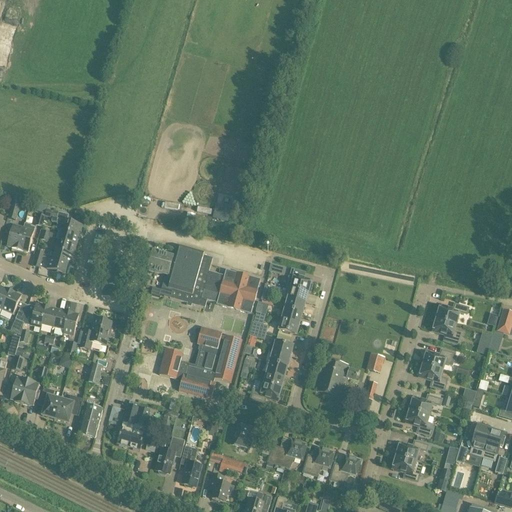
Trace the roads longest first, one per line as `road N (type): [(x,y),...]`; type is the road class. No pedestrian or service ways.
road 1 (residential): [(379,437),(295,411),(334,270)]
road 2 (residential): [(93,466),(132,313)]
road 3 (residential): [(379,437),(418,300),(428,290)]
road 4 (residential): [(151,229),(271,255)]
